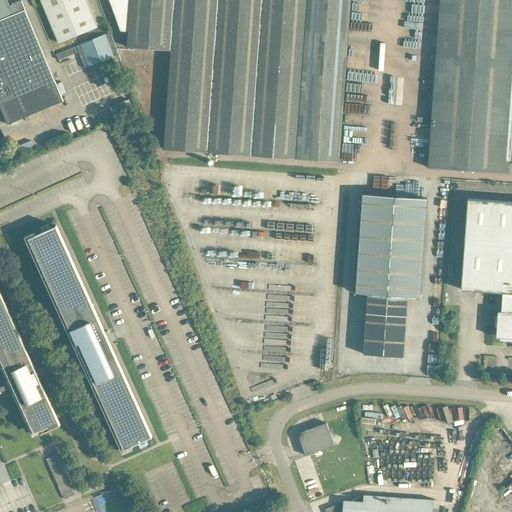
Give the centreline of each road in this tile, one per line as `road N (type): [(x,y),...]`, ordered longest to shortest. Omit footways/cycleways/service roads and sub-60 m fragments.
road 1 (unknown): [(397,0),(387,148),(392,162),(436,171),(423,366)]
road 2 (unclassified): [(297,511),(273,440),(286,410),(382,388),(511,397)]
road 3 (unknown): [(423,366),(361,360),(356,295)]
